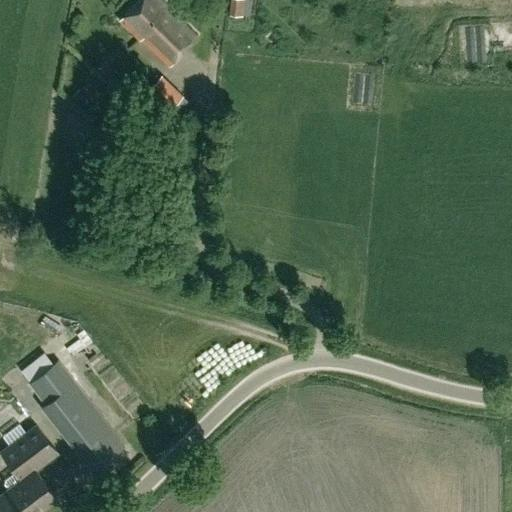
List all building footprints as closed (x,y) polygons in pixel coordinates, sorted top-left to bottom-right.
[(168,64),(196,35),(160,0),(134,0),(119,17),(168,64)] [(244,0),(230,0),(229,14),(243,16),(243,14),(244,0)] [(168,110),(174,104),(183,94),(162,74),(147,90),(168,110)] [(89,334),(70,346),(77,356),(95,344),(89,334)] [(43,405),(94,469),(124,445),(57,360),(52,363),(29,381),(46,402),(43,405)] [(0,419),(10,439),(26,431),(16,411),(0,418),(0,419)] [(32,495),(42,508),(57,497),(35,469),(57,452),(36,424),(0,451),(15,470),(21,479),(22,479),(23,478),(35,493),(32,495)] [(0,509),(2,511),(36,511),(42,508),(32,495),(35,493),(23,478),(22,479),(21,479),(15,470),(4,479),(3,483),(8,489),(0,494),(0,509)]
